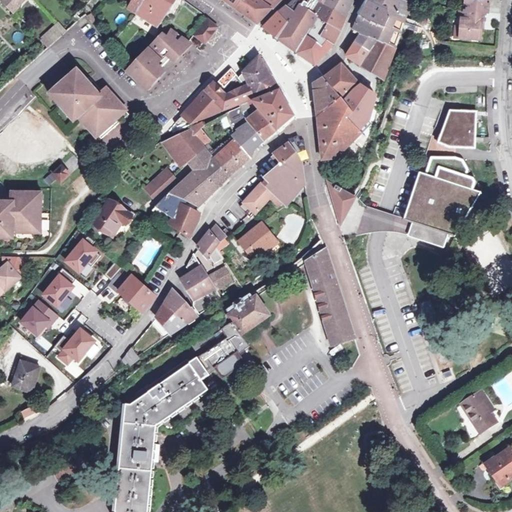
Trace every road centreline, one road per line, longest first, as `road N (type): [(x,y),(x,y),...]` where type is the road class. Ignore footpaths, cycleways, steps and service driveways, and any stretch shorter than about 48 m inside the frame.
road 1 (residential): [(0,437),(56,411),(126,344),(223,198),(284,136)]
road 2 (residential): [(376,262),(376,240),(430,82),(504,76)]
road 3 (residential): [(0,111),(41,67),(76,48),(152,109)]
road 4 (unclassified): [(452,511),(396,419),(375,355)]
road 5 (residential): [(152,109),(237,23),(206,0)]
road 6 (residential): [(376,262),(424,398)]
